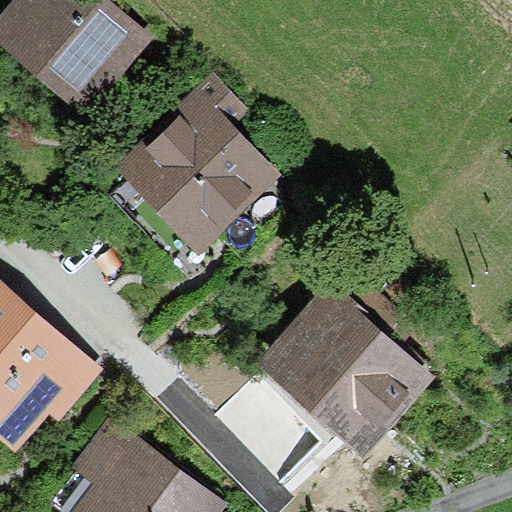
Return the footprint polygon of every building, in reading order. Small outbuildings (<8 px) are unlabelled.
[(28,0),(3,30),(89,102),(146,35),(104,0),(28,0)] [(217,82),(133,165),(206,239),(274,171),(230,127),(246,111),(217,82)] [(0,286),(0,414),(31,441),(94,366),(0,286)] [(334,292),(273,363),(369,445),(430,374),(334,292)] [(114,430),(63,500),(79,511),(212,511),(218,504),(114,430)]
